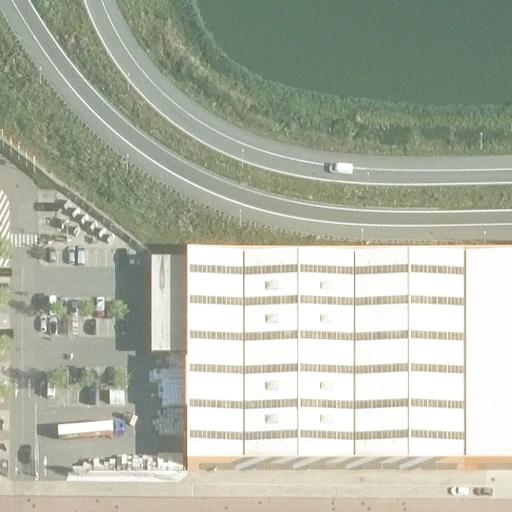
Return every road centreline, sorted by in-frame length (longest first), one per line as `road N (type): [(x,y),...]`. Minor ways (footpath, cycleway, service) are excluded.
road 1 (motorway): [(19,0),(62,68),(101,109),(209,183),(306,214),(511,217)]
road 2 (motorway): [(511,175),(368,177),(267,162),(199,136),(137,80),(91,0)]
road 3 (unknown): [(25,281),(30,203),(0,152)]
